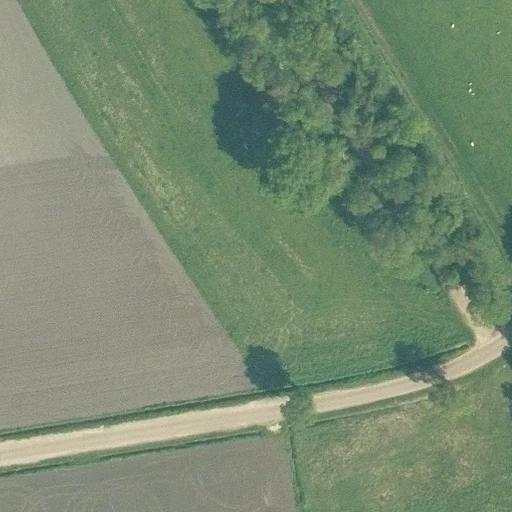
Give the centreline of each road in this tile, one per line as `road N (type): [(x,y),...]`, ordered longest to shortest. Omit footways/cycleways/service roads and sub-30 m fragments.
road 1 (tertiary): [(0,452),(414,381),(511,333)]
road 2 (track): [(495,345),(269,0)]
